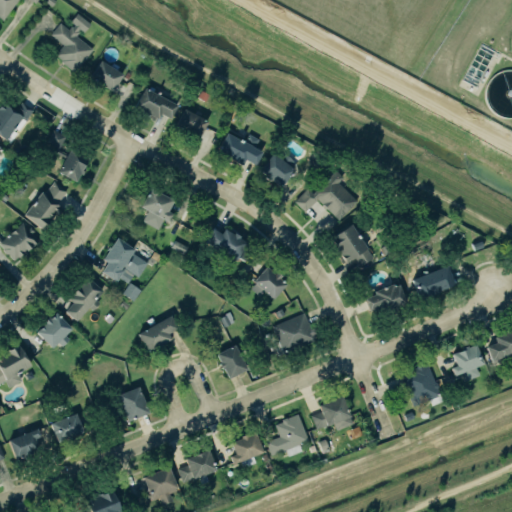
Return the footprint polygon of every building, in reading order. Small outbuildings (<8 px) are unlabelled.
[(36,0),(35,2),(32,0),(16,0),(2,20),(0,18),(0,0),(36,0)] [(67,29),(59,23),(50,34),(62,44),(54,54),(61,59),(60,60),(73,71),(91,48),(75,35),(78,32),(77,31),(79,28),(83,31),(90,23),(76,12),(70,21),(74,24),(72,27),(70,25),(67,29)] [(464,82),(479,87),(492,49),(477,44),(464,82)] [(101,59),(89,75),(111,91),(123,73),(101,59)] [(145,87),(134,105),(157,118),(160,112),(169,118),(177,104),(145,87)] [(203,101),(196,97),(200,89),(207,94),(203,101)] [(22,101),(20,102),(9,94),(0,105),(0,135),(6,140),(22,119),(25,120),(33,109),(22,101)] [(185,108),(176,125),(199,137),(208,120),(185,108)] [(80,173),(82,174),(85,169),(83,168),(89,157),(71,147),(66,154),(58,150),(65,136),(52,129),(43,146),(65,157),(58,171),(76,181),(80,173)] [(256,164),(263,151),(254,146),(258,139),(249,133),(244,141),(227,132),(217,150),(243,164),(246,159),(256,164)] [(296,157),(290,165),(294,168),(281,186),(260,170),(273,151),(281,157),(287,150),(296,157)] [(335,170),(312,193),(307,187),(293,200),(303,210),(316,198),(338,219),(356,200),(337,182),(342,176),(335,170)] [(44,192),(41,190),(23,213),(44,229),(61,207),(56,203),(66,191),(53,181),(44,192)] [(151,186),(174,199),(168,210),(173,213),(169,221),(164,218),(157,229),(142,221),(148,210),(140,205),(151,186)] [(0,240),(0,246),(13,260),(38,237),(22,221),(0,240)] [(351,223),(330,238),(347,261),(354,257),(359,265),(374,256),(351,223)] [(222,233),(213,227),(205,239),(236,260),(240,256),(246,261),(255,248),(240,237),(241,236),(235,232),(234,233),(226,227),(222,233)] [(102,259),(116,237),(134,249),(132,252),(147,262),(137,276),(133,273),(127,282),(119,277),(116,281),(100,271),(106,262),(102,259)] [(174,240),(170,247),(183,254),(186,247),(174,240)] [(448,264),(455,283),(434,292),(435,296),(422,302),(413,279),(448,264)] [(275,273),(267,265),(254,280),(273,298),(286,283),(280,277),(283,274),(278,270),(275,273)] [(87,276),(103,290),(95,299),(98,302),(92,310),(88,307),(75,320),(64,310),(72,302),(67,298),(87,276)] [(128,282),(139,290),(131,300),(121,292),(128,282)] [(375,293),(363,299),(368,312),(385,304),(387,308),(406,300),(399,283),(394,285),(393,283),(374,290),(375,293)] [(118,305),(122,300),(128,304),(123,310),(118,305)] [(274,312),(277,317),(283,314),(281,308),(274,312)] [(56,311),(50,317),(49,316),(44,321),(45,322),(36,331),(52,347),(59,340),(62,343),(68,338),(65,335),(72,328),(56,311)] [(303,312),(270,326),(281,351),(314,338),(303,312)] [(137,333),(170,315),(178,327),(168,333),(171,338),(147,351),(137,333)] [(225,315),(219,318),(223,326),(229,323),(225,315)] [(497,342),(495,337),(511,329),(511,352),(492,361),(486,346),(497,342)] [(476,343),(468,346),(468,345),(462,347),(463,349),(451,353),(456,365),(450,368),(453,376),(463,372),(467,380),(478,375),(475,367),(484,363),(476,343)] [(216,354),(228,377),(247,368),(234,344),(216,354)] [(0,381),(4,379),(8,387),(21,380),(17,372),(30,365),(18,345),(0,355),(0,381)] [(398,371),(413,406),(440,395),(437,388),(438,386),(436,382),(434,381),(426,360),(398,371)] [(139,386),(149,412),(128,420),(118,394),(139,386)] [(321,411),(309,415),(315,429),(332,422),(335,430),(352,423),(349,416),(351,415),(343,395),(318,405),(321,411)] [(76,412),(84,431),(58,442),(50,423),(76,412)] [(413,418),(411,412),(402,415),(405,421),(413,418)] [(274,424),(278,436),(265,441),(270,455),(307,440),(297,413),(281,420),(281,421),(274,424)] [(7,440),(37,428),(41,435),(35,438),(41,451),(16,462),(7,440)] [(231,441),(236,453),(230,455),(233,463),(263,451),(255,432),(248,435),(247,433),(241,436),(242,437),(231,441)] [(316,442),(320,452),(328,449),(324,439),(316,442)] [(187,464),(177,468),(183,483),(216,469),(208,449),(185,459),(187,464)] [(143,476),(151,498),(158,495),(162,504),(172,501),(168,491),(178,487),(169,466),(143,476)] [(88,510),(82,511),(122,511),(112,488),(84,500),(88,510)]
